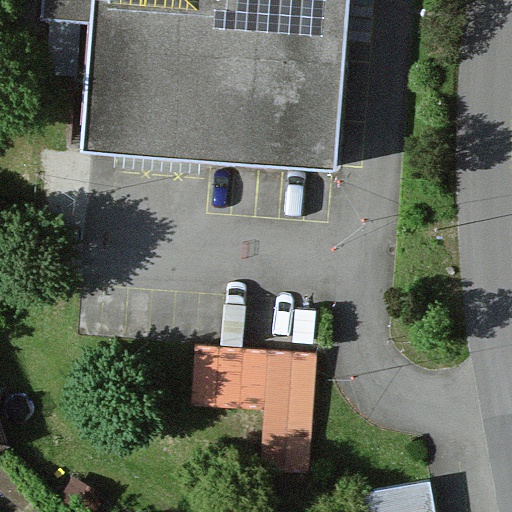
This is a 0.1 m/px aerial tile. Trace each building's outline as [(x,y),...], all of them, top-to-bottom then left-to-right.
[(350,0),(41,0),(41,16),(91,20),(84,170),(342,173),(350,0)] [(342,173),(84,170),(164,312),(418,315),(420,174),(342,173)] [(263,463),(314,465),(318,340),(194,335),(191,394),(265,397),(263,463)] [(0,438),(8,436),(0,409),(0,438)] [(364,511),(437,511),(431,474),(360,485),(364,511)]
